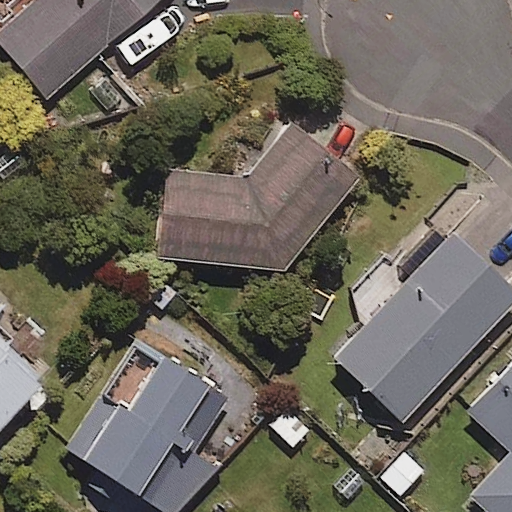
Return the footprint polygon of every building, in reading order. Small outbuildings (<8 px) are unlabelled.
[(152,0),(23,0),(0,21),(0,51),(43,99),(152,0)] [(353,179),(285,123),(240,178),(161,167),(150,250),(279,269),(353,179)] [(393,267),(404,278),(329,358),(396,421),(511,298),(511,295),(446,234),(440,241),(428,230),(393,267)] [(225,403),(137,337),(59,442),(153,511),(176,511),(210,466),(189,450),(225,403)] [(0,413),(19,395),(33,409),(48,394),(33,380),(0,346),(0,413)] [(511,511),(511,357),(462,411),(505,451),(464,496),(482,511),(511,511)] [(284,401),(263,421),(291,450),(312,430),(284,401)]
